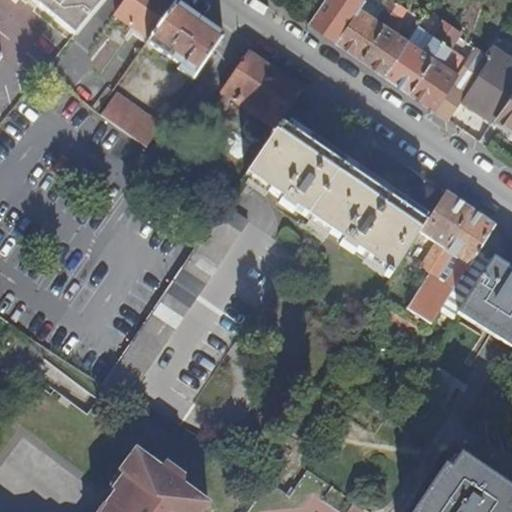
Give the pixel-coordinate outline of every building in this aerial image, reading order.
[(31,0),(75,36),(105,0),(31,0)] [(174,4),(168,0),(128,0),(116,18),(149,41),(174,4)] [(324,0),(308,24),(335,43),(364,0),(324,0)] [(364,0),(335,43),(360,60),(397,4),(390,0),(386,0),(380,9),(367,0),(364,0)] [(174,4),(149,41),(147,44),(196,77),(222,38),(174,4)] [(360,60),(384,77),(417,27),(422,21),(397,4),(360,60)] [(409,94),(453,28),(444,21),(432,37),(417,27),(384,77),(409,94)] [(482,56),(488,48),(480,42),(457,76),(441,64),(461,33),(453,28),(409,94),(448,121),(462,102),(489,60),(482,56)] [(0,74),(14,57),(0,46),(0,74)] [(511,90),(511,63),(488,48),(482,56),(489,60),(462,102),(491,123),(497,113),(511,90)] [(301,92),(248,55),(221,94),(274,131),(280,123),(301,92)] [(511,90),(497,113),(511,122),(511,90)] [(146,148),(161,126),(116,95),(101,117),(146,148)] [(280,123),(274,131),(244,176),(392,278),(420,234),(426,225),(280,123)] [(470,209),(446,193),(426,225),(420,234),(436,245),(421,268),(429,273),(470,209)] [(187,230),(201,240),(224,205),(210,196),(187,230)] [(201,240),(198,244),(102,385),(128,399),(247,221),(224,205),(201,240)] [(494,226),(470,209),(429,273),(437,279),(453,256),(468,266),(478,250),(494,226)] [(478,250),(468,266),(441,310),(454,319),(458,313),(492,259),(478,250)] [(511,271),(492,259),(458,313),(511,346),(511,345),(511,271)] [(395,327),(402,315),(382,302),(375,313),(395,327)] [(427,331),(402,315),(395,327),(419,343),(427,331)] [(192,511),(203,496),(178,477),(178,469),(159,455),(155,460),(129,442),(112,466),(116,469),(106,483),(109,486),(91,510),(93,511),(192,511)] [(508,511),(511,507),(511,494),(460,458),(449,472),(444,468),(413,511),(508,511)] [(116,469),(112,466),(104,477),(104,481),(106,483),(116,469)]
